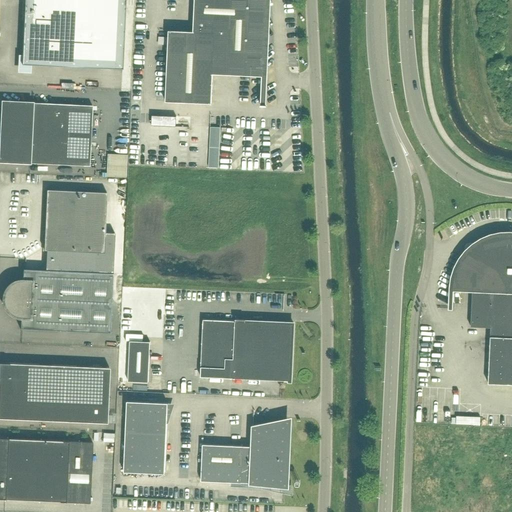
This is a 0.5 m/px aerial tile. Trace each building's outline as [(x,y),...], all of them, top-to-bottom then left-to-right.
[(23,20),(21,64),(122,69),(124,0),(22,0),(21,20),(23,20)] [(168,31),(165,102),(211,104),(213,64),(252,66),(255,65),(258,64),(260,63),(262,61),(263,58),(264,55),(266,0),(194,0),(193,32),(168,31)] [(92,106),(1,101),(0,130),(0,161),(30,163),(89,166),(92,106)] [(188,136),(188,145),(200,144),(200,135),(188,136)] [(106,175),(128,175),(128,151),(106,150),(106,175)] [(106,193),(46,190),(43,250),(103,253),(106,193)] [(453,278),(452,288),(472,289),(470,327),(490,328),(488,384),(511,384),(511,234),(510,235),(500,235),(491,237),(482,241),(474,246),(473,247),(471,245),(466,250),(468,252),(467,252),(461,260),(456,269),(453,278)] [(2,302),(3,304),(3,305),(4,307),(5,308),(6,310),(7,311),(8,312),(9,314),(10,315),(12,315),(13,316),(15,317),(17,317),(18,318),(20,318),(20,329),(110,333),(112,273),(22,269),(22,280),(20,280),(19,280),(17,281),(15,281),(14,282),(12,282),(11,283),(9,284),(8,285),(7,286),(6,288),(5,289),(4,291),(3,292),(3,294),(3,295),(2,297),(2,299),(2,300),(2,302)] [(235,319),(235,321),(203,320),(201,377),(280,381),(291,381),(293,323),(245,321),(245,320),(235,319)] [(148,382),(150,342),(130,341),(128,381),(148,382)] [(0,418),(106,423),(109,368),(0,362),(0,418)] [(161,383),(161,373),(149,374),(149,383),(161,383)] [(168,403),(127,401),(124,472),(164,474),(168,403)] [(252,446),(202,444),(201,481),(284,484),(286,422),(253,427),(252,446)] [(0,437),(0,498),(5,499),(89,503),(92,442),(0,437)]
